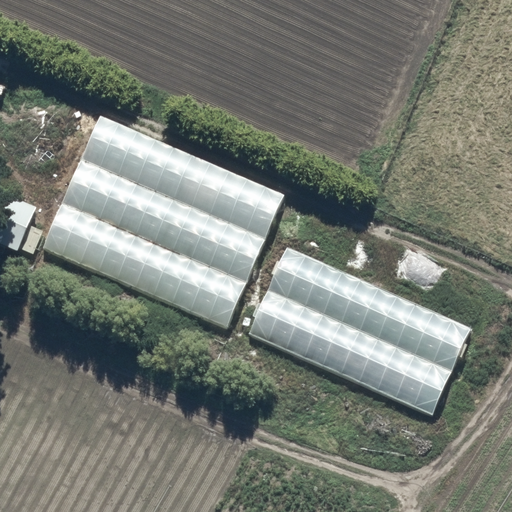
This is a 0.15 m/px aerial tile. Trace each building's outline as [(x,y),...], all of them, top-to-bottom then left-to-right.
[(100,116),(81,160),(266,239),(285,195),(100,116)] [(81,160),(62,205),(247,283),(266,239),(81,160)] [(36,211),(0,195),(0,225),(26,237),(36,211)] [(62,205),(43,249),(228,327),(247,283),(62,205)] [(288,248),(269,291),(452,372),(471,328),(288,248)] [(269,291),(249,335),(432,415),(452,372),(269,291)]
